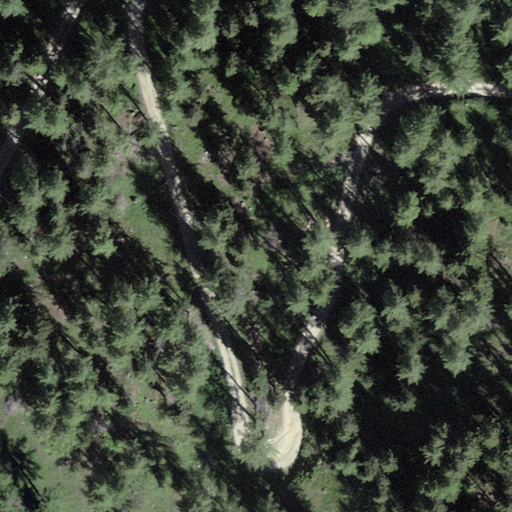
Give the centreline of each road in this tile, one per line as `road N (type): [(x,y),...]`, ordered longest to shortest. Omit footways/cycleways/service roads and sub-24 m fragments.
road 1 (track): [(144,0),(137,45),(254,458),(266,460),(285,444),(296,361),(334,281),(353,161),(390,101),(432,89),(511,88)]
road 2 (track): [(0,163),(79,0)]
